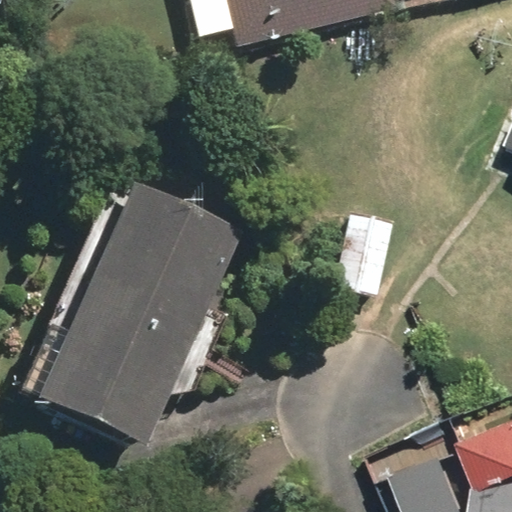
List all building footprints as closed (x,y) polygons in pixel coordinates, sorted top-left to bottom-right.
[(173,0),(184,44),(220,36),(224,54),(254,47),(250,28),(267,24),(263,5),(283,0),(173,0)] [(139,160),(123,198),(107,191),(12,410),(125,459),(152,397),(178,408),(213,328),(186,316),(219,239),(182,223),(198,185),(139,160)] [(439,224),(408,211),(383,270),(414,283),(439,224)] [(370,304),(379,224),(333,219),(324,299),(370,304)] [(511,511),(511,423),(369,486),(380,511),(511,511)]
